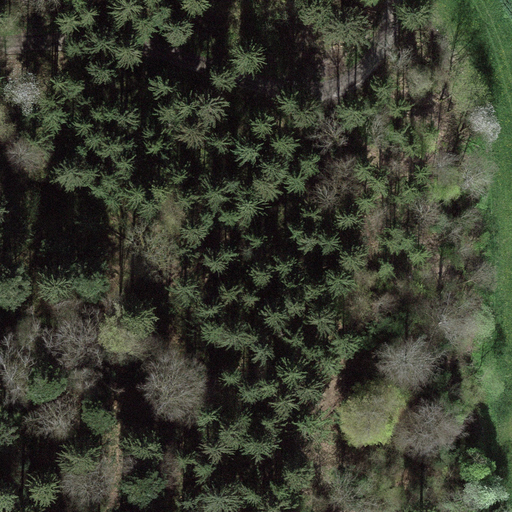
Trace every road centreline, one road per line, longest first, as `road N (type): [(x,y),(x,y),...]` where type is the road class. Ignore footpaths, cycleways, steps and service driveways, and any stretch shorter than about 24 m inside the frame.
road 1 (track): [(506,511),(467,133),(428,26),(404,0)]
road 2 (track): [(393,0),(383,42),(363,73),(291,94),(112,36),(0,37)]
